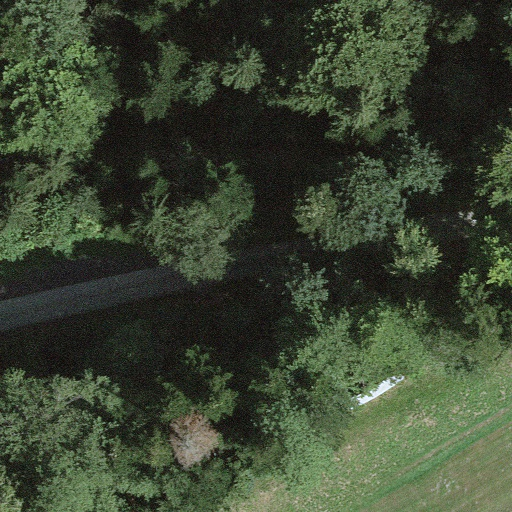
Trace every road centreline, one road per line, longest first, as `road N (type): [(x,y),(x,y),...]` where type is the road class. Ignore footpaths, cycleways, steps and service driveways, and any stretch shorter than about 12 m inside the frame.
road 1 (unclassified): [(511,220),(109,286),(0,313)]
road 2 (track): [(182,511),(511,345)]
